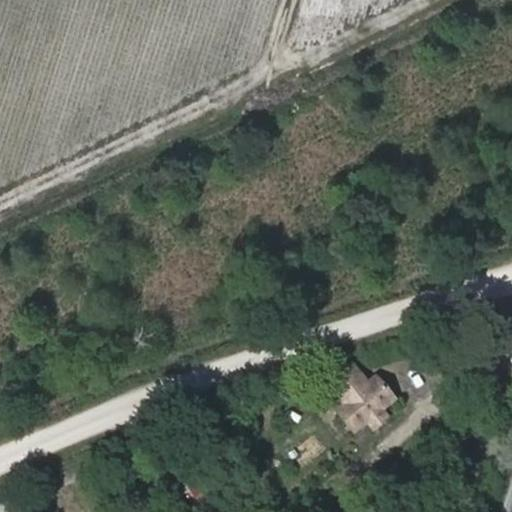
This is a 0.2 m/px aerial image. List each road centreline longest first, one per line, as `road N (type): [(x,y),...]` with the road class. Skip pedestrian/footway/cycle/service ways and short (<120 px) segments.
road 1 (track): [(511,3),(0,249)]
road 2 (track): [(511,279),(200,376),(0,460)]
road 3 (track): [(323,511),(464,376),(511,343)]
road 4 (track): [(296,0),(258,125)]
